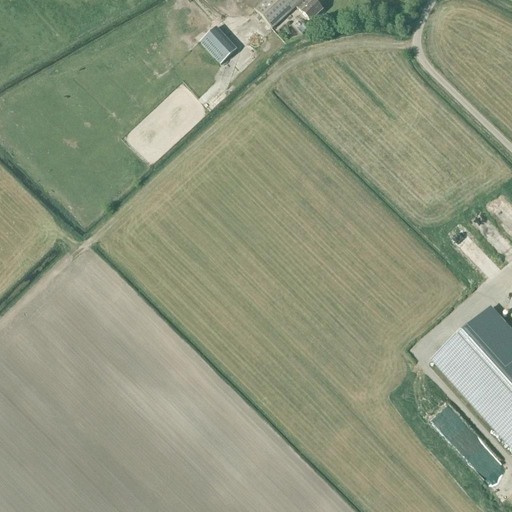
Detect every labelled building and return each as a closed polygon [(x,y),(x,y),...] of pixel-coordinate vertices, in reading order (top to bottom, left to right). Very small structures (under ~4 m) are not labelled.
[(312,3),(309,0),(264,0),(253,11),(271,30),(296,8),(310,23),(322,13),(313,2),(312,3)] [(237,51),(215,28),(199,44),(220,67),(237,51)] [(225,84),(231,91),(239,84),(234,78),(225,84)] [(497,243),(506,234),(485,215),(476,225),(497,243)] [(511,333),(490,309),(433,361),(511,449),(511,333)]
